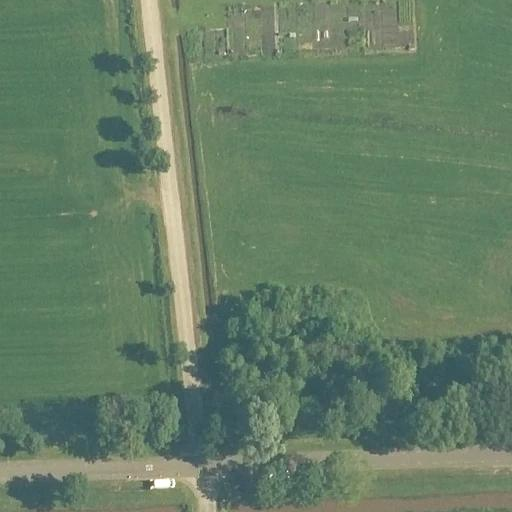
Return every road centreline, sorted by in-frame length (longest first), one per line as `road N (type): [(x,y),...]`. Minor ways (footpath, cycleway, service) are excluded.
road 1 (unclassified): [(146,0),(200,468)]
road 2 (unclassified): [(200,468),(511,464)]
road 3 (unclassified): [(0,477),(200,468)]
